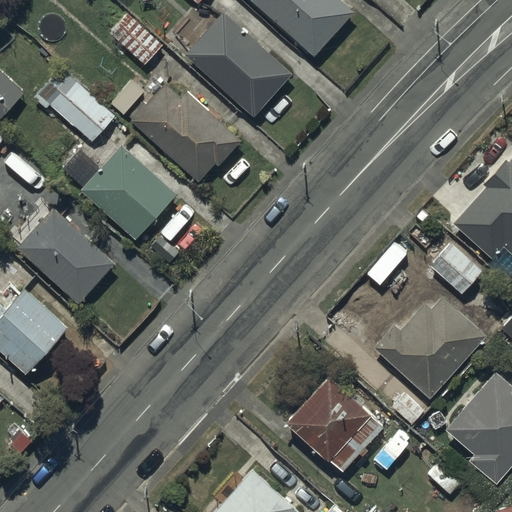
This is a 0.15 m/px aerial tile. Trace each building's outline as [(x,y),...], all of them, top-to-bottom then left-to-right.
[(262,0),(315,48),(355,4),(349,0),(262,0)] [(293,66),(224,3),(198,32),(190,26),(182,35),(190,42),(186,46),(255,108),(293,66)] [(164,37),(129,6),(110,26),(145,58),(164,37)] [(115,109),(62,61),(38,87),(91,135),(115,109)] [(0,108),(22,83),(0,63),(0,108)] [(129,110),(199,173),(215,154),(219,158),(242,132),(188,84),(182,90),(166,76),(149,96),(145,92),(129,110)] [(176,184),(122,136),(81,181),(135,230),(176,184)] [(511,152),(509,156),(505,152),(483,176),(488,181),(455,216),(493,251),(503,240),(511,247),(511,152)] [(55,200),(19,239),(79,295),(115,256),(55,200)] [(189,216),(177,207),(153,237),(165,247),(189,216)] [(483,265),(451,237),(431,259),(462,288),(483,265)] [(0,301),(0,341),(25,365),(67,319),(25,280),(2,304),(0,301)] [(367,340),(430,399),(472,355),(466,349),(486,328),(442,287),(431,298),(423,291),(399,317),(394,312),(367,340)] [(511,312),(503,321),(511,329),(511,312)] [(511,376),(497,364),(483,378),(481,377),(460,399),(462,401),(445,420),(474,446),(470,451),(498,476),(511,459),(511,376)] [(387,417),(330,365),(287,412),(343,463),(360,445),(363,449),(368,443),(365,441),(387,417)] [(308,511),(310,510),(254,460),(209,510),(212,511),(308,511)] [(419,511),(386,483),(376,495),(395,511),(419,511)] [(348,511),(336,499),(323,511),(348,511)] [(511,511),(511,500),(497,505),(499,511),(511,511)]
